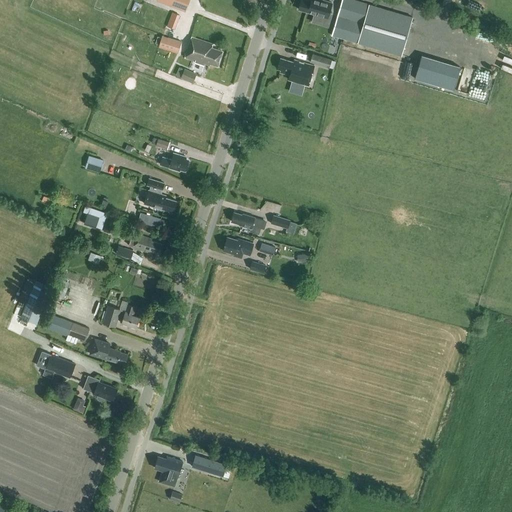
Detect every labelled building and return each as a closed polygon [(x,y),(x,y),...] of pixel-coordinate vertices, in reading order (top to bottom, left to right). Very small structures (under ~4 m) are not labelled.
[(189,0),(156,0),(185,11),(189,0)] [(300,0),(298,9),(315,14),(315,13),(321,15),(321,16),(327,18),(332,2),(325,0),(325,2),(319,0),(300,0)] [(401,56),(412,17),(354,0),(342,0),(332,35),(401,56)] [(175,28),(181,14),(172,11),(167,25),(175,28)] [(178,52),(181,41),(163,35),(159,46),(178,52)] [(217,66),(222,51),(214,49),(214,48),(211,48),(213,44),(191,37),(184,57),(204,64),(205,62),(217,66)] [(329,67),(331,60),(312,54),(310,61),(329,67)] [(459,67),(421,55),(414,78),(453,90),(459,67)] [(281,58),(278,69),(281,70),(280,72),(290,75),(288,79),(308,85),(314,65),(294,59),(294,62),(281,58)] [(193,82),(197,73),(185,68),(181,76),(193,82)] [(158,138),(153,137),(152,142),(156,143),(156,145),(168,149),(170,141),(158,137),(158,138)] [(188,160),(185,160),(186,157),(174,153),(172,160),(162,157),(160,165),(170,167),(169,168),(180,171),(180,169),(185,170),(188,160)] [(103,159),(92,156),(88,168),(100,172),(103,159)] [(162,190),(164,183),(149,178),(147,185),(151,186),(149,190),(148,190),(144,203),(172,212),(176,200),(165,197),(166,195),(160,193),(161,190),(162,190)] [(83,212),(87,213),(84,224),(95,228),(96,227),(102,229),(107,213),(85,205),(83,212)] [(242,214),(234,212),(231,221),(239,224),(239,225),(243,226),(244,227),(246,228),(247,227),(250,228),(249,231),(259,234),(261,227),(265,228),(267,221),(254,217),(243,213),(242,214)] [(294,233),(297,222),(290,220),(290,219),(274,214),(272,223),(287,228),(286,230),(294,233)] [(159,253),(162,244),(151,241),(152,239),(137,234),(133,247),(148,252),(147,256),(147,258),(148,260),(150,260),(153,260),(154,258),(155,254),(156,254),(157,252),(159,253)] [(238,240),(227,237),(223,250),(234,254),(233,255),(241,258),(243,252),(251,255),(254,243),(238,239),(238,240)] [(261,242),(260,250),(274,253),(275,244),(261,242)] [(130,258),(133,251),(118,246),(116,254),(130,258)] [(88,260),(98,264),(101,256),(91,252),(88,260)] [(308,261),(308,253),(297,254),(298,262),(308,261)] [(266,265),(252,260),(250,269),(263,273),(266,265)] [(66,292),(70,281),(61,278),(57,288),(66,292)] [(35,280),(21,317),(37,324),(52,286),(35,280)] [(133,315),(136,307),(127,304),(125,311),(120,310),(120,309),(108,305),(102,323),(115,327),(117,319),(122,320),(121,323),(136,327),(139,317),(133,315)] [(83,343),(89,328),(49,314),(44,329),(83,343)] [(125,364),(127,354),(120,352),(121,351),(109,347),(110,344),(95,339),(90,354),(102,358),(117,363),(117,362),(125,364)] [(50,354),(42,374),(51,377),(53,371),(70,377),(75,364),(50,354)] [(105,398),(112,400),(117,389),(99,382),(100,380),(88,375),(83,388),(94,393),(98,395),(97,397),(98,399),(102,401),(104,400),(105,398)] [(83,411),(87,402),(78,398),(74,408),(83,411)] [(195,454),(192,466),(223,476),(227,463),(195,454)] [(166,459),(158,456),(154,468),(163,470),(159,483),(174,487),(182,461),(167,456),(166,459)] [(183,493),(173,490),(171,498),(180,502),(183,493)]
